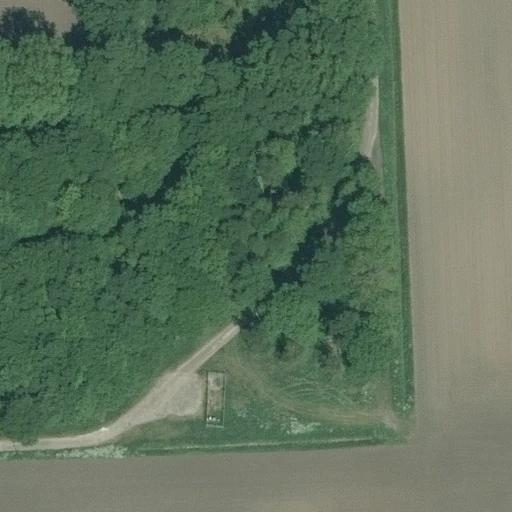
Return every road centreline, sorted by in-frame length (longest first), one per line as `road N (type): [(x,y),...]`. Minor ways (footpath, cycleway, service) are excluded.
road 1 (track): [(365,0),(370,111),(311,255),(217,353)]
road 2 (track): [(0,451),(153,406),(217,353)]
